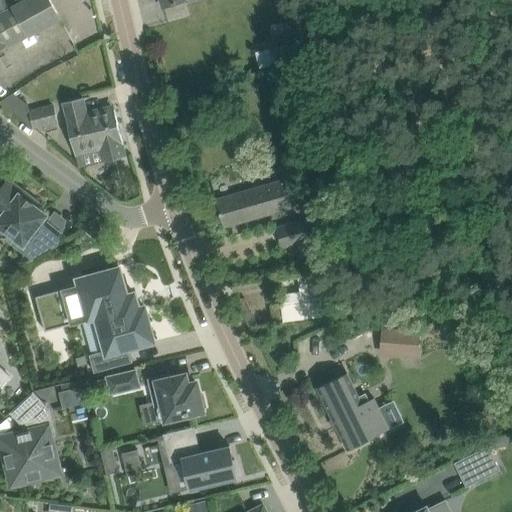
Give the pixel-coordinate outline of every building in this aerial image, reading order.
[(0,50),(60,17),(50,0),(23,0),(0,13),(0,50)] [(188,0),(159,0),(163,10),(189,3),(188,0)] [(1,101),(1,102),(19,116),(25,114),(24,109),(8,96),(1,101)] [(84,98),(64,103),(76,151),(100,145),(104,161),(127,156),(115,109),(88,116),(84,98)] [(31,112),(34,126),(58,120),(55,106),(31,112)] [(25,245),(47,216),(35,207),(38,202),(22,190),(9,180),(2,189),(0,187),(0,235),(11,234),(25,245)] [(285,180),(236,194),(217,200),(224,226),(293,206),(285,180)] [(304,218),(276,226),(283,248),(310,240),(304,218)] [(25,252),(33,259),(54,247),(60,239),(44,227),(25,252)] [(138,308),(140,307),(135,292),(128,295),(120,267),(80,278),(81,284),(36,296),(46,331),(98,316),(131,307),(132,312),(139,310),(138,308)] [(326,275),(299,278),(300,291),(281,293),(284,321),(330,316),(326,275)] [(247,297),(231,305),(244,333),(260,326),(247,297)] [(280,302),(270,303),(272,320),(282,319),(280,302)] [(145,306),(140,307),(138,308),(139,310),(132,312),(131,307),(98,316),(108,349),(90,354),(95,372),(134,361),(130,348),(155,341),(145,306)] [(402,329),(383,328),(381,354),(400,355),(402,329)] [(79,366),(88,364),(85,355),(76,357),(79,366)] [(399,367),(403,404),(427,402),(423,364),(399,367)] [(110,395),(142,387),(137,367),(105,376),(110,395)] [(347,373),(336,379),(318,387),(348,449),(378,435),(347,373)] [(151,379),(156,403),(163,402),(167,419),(171,418),(172,421),(185,418),(185,414),(204,410),(203,406),(206,406),(203,394),(200,395),(197,382),(194,383),(194,385),(187,387),(185,378),(187,377),(186,374),(172,378),(171,374),(151,379)] [(63,408),(86,402),(82,386),(59,391),(63,408)] [(13,484),(52,474),(60,473),(51,438),(55,434),(49,409),(34,392),(35,391),(34,391),(11,412),(11,413),(12,412),(29,430),(2,437),(13,484)] [(194,427),(196,427),(196,426),(164,434),(165,434),(172,460),(184,457),(191,489),(238,478),(230,445),(200,452),(194,427)] [(489,446),(455,462),(467,486),(501,470),(489,446)] [(119,471),(114,448),(102,451),(107,474),(119,471)] [(188,504),(190,511),(209,511),(210,511),(207,499),(188,504)] [(452,511),(446,500),(429,508),(428,505),(414,511),(452,511)]
